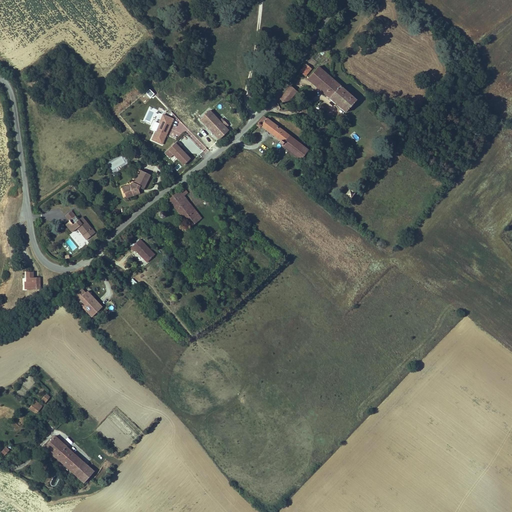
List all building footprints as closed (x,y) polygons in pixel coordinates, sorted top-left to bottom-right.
[(316,68),(311,63),(302,72),(308,77),(316,68)] [(346,90),(322,68),(312,79),(348,112),(358,101),(353,96),(355,94),(348,88),(346,90)] [(298,93),(291,87),(280,100),(287,106),(298,93)] [(150,98),(154,94),(149,89),(145,93),(150,98)] [(209,110),(215,105),(212,102),(206,107),(209,110)] [(223,115),(215,105),(209,110),(205,113),(213,124),(223,115)] [(233,126),(229,122),(231,119),(226,113),(223,115),(213,124),(223,135),(233,126)] [(163,145),(173,118),(162,114),(151,141),(163,145)] [(300,141),(267,114),(259,123),(262,126),(264,124),(283,139),(281,141),(292,150),(300,141)] [(170,153),(173,150),(186,164),(193,157),(175,139),(165,148),(170,153)] [(310,149),(300,141),(292,150),(302,158),(310,149)] [(107,163),(112,171),(125,163),(120,155),(107,163)] [(142,185),(143,183),(148,185),(154,171),(145,167),(141,177),(139,176),(136,182),(127,185),(130,190),(132,190),(134,194),(144,189),(142,185)] [(184,181),(169,194),(190,220),(202,212),(185,191),(189,187),(184,181)] [(349,199),(353,193),(347,189),(343,194),(349,199)] [(161,212),(163,214),(165,216),(167,216),(170,215),(172,213),(172,211),(172,208),(171,206),(169,205),(167,204),(164,204),(162,206),(161,208),(160,210),(161,212)] [(68,213),(74,221),(69,224),(75,232),(80,229),(90,241),(99,233),(84,214),(80,217),(74,209),(68,213)] [(136,248),(137,247),(148,258),(156,251),(141,235),(133,243),(136,248)] [(43,281),(35,281),(35,276),(29,276),(29,285),(29,293),(43,292),(43,281)] [(81,298),(94,308),(102,298),(89,288),(81,298)] [(107,302),(102,298),(94,308),(99,312),(107,302)] [(44,396),(49,401),(54,396),(49,391),(44,396)] [(37,413),(45,405),(38,397),(30,405),(37,413)] [(75,471),(84,461),(56,436),(47,445),(75,471)] [(6,447),(0,452),(4,456),(10,451),(6,447)] [(93,471),(84,461),(75,471),(85,479),(93,471)]
